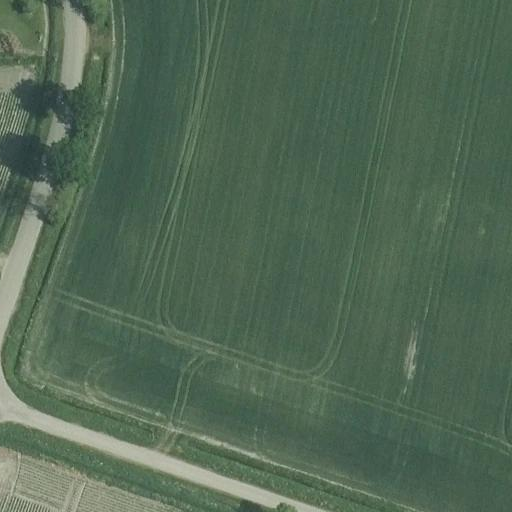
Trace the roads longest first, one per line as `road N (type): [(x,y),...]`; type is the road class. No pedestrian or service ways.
road 1 (unclassified): [(0,315),(57,141),(73,29),(69,0)]
road 2 (unclassified): [(280,511),(0,408)]
